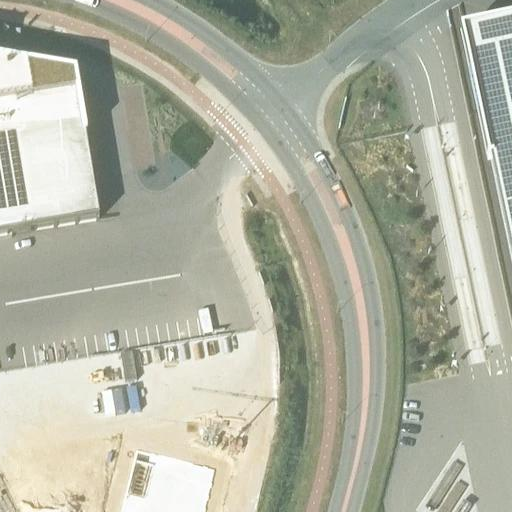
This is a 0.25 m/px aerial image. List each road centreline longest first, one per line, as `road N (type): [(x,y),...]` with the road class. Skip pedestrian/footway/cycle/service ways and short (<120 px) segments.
road 1 (tertiary): [(354,511),(377,411),(373,288),(329,173),(281,101)]
road 2 (tertiary): [(261,124),(319,213),(352,318),(356,419),(337,511)]
road 3 (unclassified): [(261,124),(167,221),(0,257)]
road 4 (tertiary): [(76,0),(164,40),(261,124)]
road 5 (tertiary): [(281,101),(217,43),(145,0)]
road 6 (unclassified): [(281,101),(416,0)]
